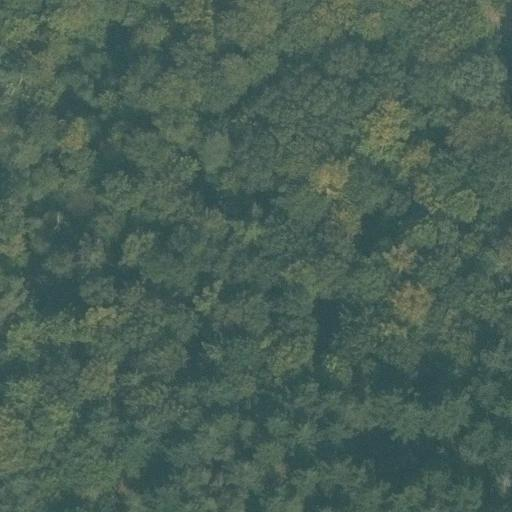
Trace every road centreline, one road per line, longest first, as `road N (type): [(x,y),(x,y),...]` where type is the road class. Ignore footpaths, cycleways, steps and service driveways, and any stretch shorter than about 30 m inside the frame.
road 1 (track): [(0,394),(511,289)]
road 2 (track): [(511,166),(451,0)]
